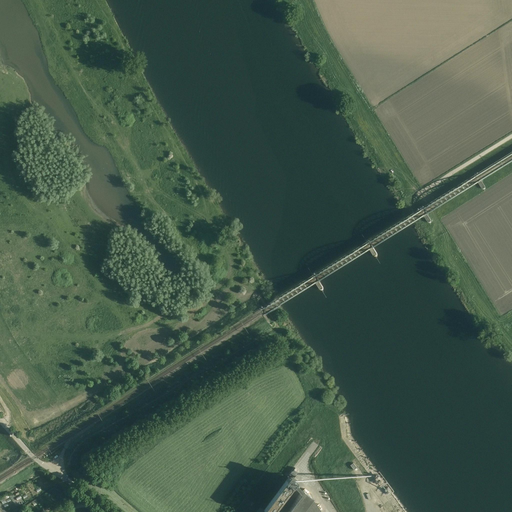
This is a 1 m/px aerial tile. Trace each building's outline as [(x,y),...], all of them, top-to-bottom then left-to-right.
[(474,176),(482,189),(483,190),(485,190),(485,188),(485,187),(477,175),(476,174),(475,173),(474,174),(474,175),(474,176)] [(420,209),(420,210),(428,223),(429,224),(431,223),(431,222),(431,220),(423,208),(422,207),(421,207),(420,207),(420,208),(420,209)] [(366,242),(366,243),(373,256),(374,256),(375,257),(377,257),(377,256),(377,254),(369,241),(368,241),(367,240),(366,240),(366,241),(366,242)] [(312,276),(312,277),(319,289),(321,290),(323,291),(323,289),(323,287),(315,275),(314,274),(313,274),(312,274),(312,275),(312,276)] [(296,474),(292,471),(287,477),(288,478),(264,510),(265,511),(273,511),(297,481),(294,478),(296,474)] [(286,511),(320,511),(315,503),(310,499),(312,497),(303,491),(286,511)]
